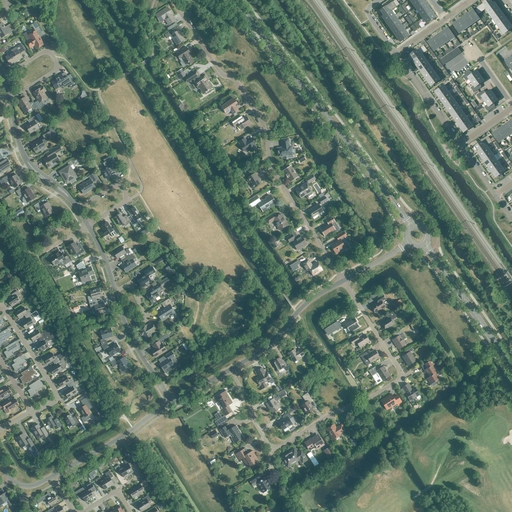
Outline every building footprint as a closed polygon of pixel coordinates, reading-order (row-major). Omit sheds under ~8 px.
[(486,9),(494,3),(493,2),(493,1),(492,0),(487,0),(476,8),(480,13),(486,9)] [(390,10),(391,10),(396,6),(393,1),(378,11),(382,16),(390,10)] [(428,7),(424,2),(416,8),(419,13),(428,7)] [(489,14),(498,8),(495,4),(495,5),(494,3),(486,9),(489,14)] [(419,13),(423,18),(431,12),(428,7),(419,13)] [(169,25),(175,21),(171,14),(172,14),(168,8),(156,15),(160,21),(165,18),(169,25)] [(500,11),(498,8),(489,14),(493,19),(501,13),(500,12),(500,11)] [(382,16),(386,21),(394,15),(391,10),(390,10),(382,16)] [(470,13),(469,14),(474,22),(480,18),(474,10),(470,13)] [(435,17),(431,12),(423,18),(426,23),(435,17)] [(502,15),(501,13),(493,19),(497,24),(505,18),(503,14),(502,15)] [(467,15),(463,17),(469,26),(474,22),(469,14),(467,15)] [(386,21),(389,26),(398,20),(394,15),(386,21)] [(469,26),(463,17),(460,20),(459,21),(464,29),(469,26)] [(505,18),(497,24),(500,29),(508,23),(507,22),(508,21),(505,18)] [(389,26),(393,31),(401,26),(398,20),(389,26)] [(464,29),(459,21),(457,22),(453,25),(459,33),(464,29)] [(0,34),(2,37),(11,32),(7,26),(5,27),(2,23),(0,24),(0,34)] [(509,25),(508,23),(500,29),(504,34),(511,28),(511,27),(510,24),(509,25)] [(396,37),(405,31),(401,26),(393,31),(396,37)] [(454,36),(448,28),(445,30),(445,31),(444,32),(449,40),(454,36)] [(177,45),(185,39),(179,30),(174,33),(171,30),(165,35),(167,38),(171,36),(177,45)] [(23,34),(27,41),(31,47),(34,45),(36,48),(44,44),(36,31),(29,36),(26,32),(23,34)] [(396,37),(400,42),(408,36),(405,31),(396,37)] [(449,40),(444,32),(442,33),(442,32),(438,35),(444,44),(449,40)] [(444,44),(438,35),(435,38),(433,39),(439,47),(444,44)] [(439,47),(433,39),(432,40),(428,42),(434,51),(439,47)] [(19,54),(25,50),(21,44),(11,50),(13,52),(5,57),(10,64),(22,57),(19,54)] [(422,54),(422,55),(428,51),(424,45),(409,55),(412,59),(413,59),(414,60),(422,54)] [(186,66),(186,64),(187,63),(189,65),(193,62),(188,53),(190,52),(186,47),(181,50),(176,53),(181,61),(180,63),(183,67),(184,67),(186,66)] [(414,62),(417,66),(425,60),(422,55),(422,54),(414,60),(415,62),(414,62)] [(420,69),(421,70),(429,65),(425,60),(417,66),(419,69),(420,69)] [(421,72),(424,76),(432,70),(429,65),(421,70),(422,72),(421,72)] [(186,70),(178,75),(180,79),(185,75),(184,74),(188,72),(186,70)] [(206,92),(212,88),(206,79),(208,79),(205,75),(201,78),(199,75),(200,75),(197,70),(189,75),(192,79),(193,79),(194,82),(196,85),(197,84),(202,92),(201,92),(205,96),(207,94),(206,92)] [(427,79),(428,80),(436,75),(432,70),(424,76),(426,79),(427,79)] [(472,82),(480,76),(476,71),(471,75),(469,72),(463,76),(466,81),(469,79),(472,82)] [(66,83),(67,85),(71,83),(73,86),(76,84),(74,81),(71,82),(65,72),(61,75),(61,74),(55,78),(56,79),(51,82),(56,89),(66,83)] [(431,86),(440,80),(436,75),(428,80),(429,82),(431,86)] [(484,81),(480,76),(472,82),(474,85),(471,88),(474,93),(481,88),(478,85),(484,81)] [(444,85),(435,91),(438,95),(439,96),(447,91),(444,85)] [(41,101),(47,98),(43,92),(46,91),(43,86),(38,89),(39,89),(34,92),(38,100),(34,103),(38,109),(44,106),(41,101)] [(485,101),(494,95),(490,90),(485,94),(482,91),(476,95),(479,100),(483,98),(485,101)] [(447,91),(439,96),(440,98),(442,102),(451,96),(447,91)] [(497,101),(494,95),(485,101),(487,104),(485,107),(488,112),(494,107),(492,104),(497,101)] [(445,105),(447,106),(454,101),(451,96),(442,102),(445,105)] [(33,110),(37,108),(33,101),(29,103),(25,97),(18,101),(25,112),(32,108),(33,110)] [(233,114),(238,110),(234,105),(237,103),(233,98),(221,106),(226,113),(230,110),(233,114)] [(447,108),(450,112),(458,106),(454,101),(447,106),(448,108),(447,108)] [(453,115),(454,117),(462,111),(458,106),(450,112),(452,115),(453,115)] [(454,118),(457,122),(465,116),(462,111),(454,117),(455,118),(454,118)] [(40,122),(36,115),(31,118),(28,120),(27,120),(30,124),(26,126),(30,133),(39,128),(36,124),(40,122)] [(241,129),(251,123),(246,116),(242,119),(240,116),(231,122),(235,127),(238,125),(241,129)] [(460,125),(461,127),(469,121),(465,116),(457,122),(459,126),(460,125)] [(469,121),(461,127),(462,128),(461,129),(464,132),(472,126),(469,121)] [(506,124),(503,127),(509,135),(511,132),(511,128),(508,123),(507,125),(506,124)] [(498,131),(504,139),(509,135),(503,127),(499,129),(500,130),(498,131)] [(44,145),(49,140),(48,139),(50,137),(50,138),(56,134),(52,128),(48,130),(48,129),(42,133),(44,137),(31,145),(36,153),(46,147),(44,145)] [(496,131),(493,134),(499,142),(504,139),(498,131),(497,132),(496,131)] [(478,152),(486,146),(487,146),(495,140),(493,137),(490,139),(488,137),(474,147),(477,150),(478,152)] [(251,152),(257,148),(254,145),(255,144),(251,138),(247,141),(245,138),(239,142),(241,145),(240,145),(244,151),(248,148),(251,152)] [(286,155),(286,159),(296,157),(295,149),(291,150),(291,146),(289,146),(288,138),(282,139),(283,147),(277,148),(278,157),(286,155)] [(62,150),(59,146),(48,153),(50,156),(44,160),(49,168),(60,161),(56,154),(62,150)] [(479,153),(481,157),(490,151),(487,146),(486,146),(478,152),(479,153)] [(485,160),(486,162),(494,156),(490,151),(481,157),(484,161),(485,160)] [(0,152),(0,172),(1,172),(11,165),(7,158),(4,160),(3,158),(0,152)] [(486,164),(489,167),(497,161),(494,156),(486,162),(487,163),(486,164)] [(115,172),(118,170),(113,159),(103,163),(106,168),(105,168),(106,169),(102,171),(107,179),(111,176),(115,173),(115,172)] [(492,170),(493,172),(501,166),(497,161),(489,167),(491,171),(492,170)] [(67,183),(70,181),(71,183),(76,180),(75,178),(77,177),(74,172),(72,169),(75,168),(73,164),(70,166),(69,166),(61,171),(62,172),(62,173),(63,174),(64,174),(65,176),(63,177),(67,183)] [(297,177),(291,166),(284,171),(288,177),(287,178),(289,180),(290,180),(290,181),(297,177)] [(504,171),(501,166),(493,172),(494,173),(493,174),(496,177),(504,171)] [(94,181),(98,179),(94,173),(90,175),(88,176),(91,180),(85,183),(84,182),(79,186),(81,190),(82,190),(84,193),(95,187),(92,181),(93,180),(94,181)] [(254,188),(261,183),(257,177),(258,176),(256,173),(246,178),(250,185),(251,184),(254,188)] [(14,188),(22,183),(17,174),(12,177),(10,174),(2,179),(5,184),(10,180),(14,188)] [(312,193),(311,192),(308,187),(310,186),(309,183),(315,179),(313,175),(306,179),(308,182),(306,183),(296,189),(301,198),(307,194),(309,198),(313,195),(314,194),(313,192),(312,192),(312,193)] [(24,203),(27,204),(29,202),(28,201),(35,197),(29,188),(24,191),(22,187),(16,191),(19,196),(23,194),(24,197),(23,197),(23,200),(24,203)] [(260,203),(265,211),(274,205),(272,202),(273,201),(269,195),(260,201),(256,195),(246,201),(251,208),(260,203)] [(46,216),(53,212),(47,202),(42,206),(40,202),(34,205),(37,211),(41,209),(46,216)] [(317,214),(323,211),(319,204),(309,211),(314,219),(318,216),(317,214)] [(137,219),(140,217),(134,207),(129,211),(132,217),(129,219),(133,225),(139,221),(137,219)] [(125,226),(131,222),(126,215),(123,217),(120,213),(115,217),(120,225),(123,223),(125,226)] [(275,218),(273,214),(266,219),(269,224),(274,221),(280,230),(287,225),(283,219),(284,218),(282,214),(275,218)] [(331,224),(335,222),(332,216),(326,220),(328,224),(321,228),(325,235),(335,229),(331,224)] [(107,235),(110,233),(113,237),(118,233),(115,227),(112,229),(107,222),(101,226),(104,231),(101,233),(103,237),(107,235)] [(344,237),(347,236),(344,231),(336,236),(338,240),(330,245),(336,254),(346,248),(345,246),(346,245),(347,242),(344,237)] [(298,251),(306,245),(301,236),(296,240),(292,234),(286,237),(291,245),(293,243),(298,251)] [(78,256),(85,251),(80,244),(77,246),(74,242),(68,247),(73,255),(76,253),(78,256)] [(126,258),(132,254),(128,249),(125,251),(122,247),(113,252),(117,258),(124,254),(126,258)] [(55,265),(59,263),(61,265),(62,266),(64,264),(65,265),(70,261),(65,253),(62,255),(60,252),(50,258),(55,265)] [(133,254),(132,254),(126,258),(124,259),(126,262),(122,265),(126,272),(137,265),(134,262),(137,261),(133,254)] [(164,259),(162,255),(153,261),(155,265),(164,259)] [(313,275),(322,269),(317,262),(312,266),(309,261),(303,264),(307,271),(309,269),(313,275)] [(89,276),(92,275),(90,271),(89,271),(88,268),(86,269),(85,265),(83,266),(82,263),(76,265),(77,268),(79,268),(80,271),(78,272),(81,279),(82,278),(84,282),(91,280),(89,276)] [(148,276),(154,273),(150,267),(144,272),(146,275),(137,280),(142,287),(151,281),(148,276)] [(171,281),(168,277),(160,283),(162,286),(171,281)] [(154,299),(159,296),(159,295),(160,294),(160,293),(160,292),(160,291),(163,289),(160,284),(157,286),(156,285),(151,289),(152,291),(147,295),(152,303),(156,301),(154,299)] [(90,303),(96,301),(95,297),(101,296),(99,288),(90,290),(92,295),(88,297),(90,303)] [(11,306),(20,300),(17,297),(20,295),(17,291),(11,294),(13,297),(8,300),(11,306)] [(382,301),(386,299),(383,294),(376,299),(378,302),(371,306),(373,309),(373,310),(374,311),(375,312),(385,306),(382,301)] [(162,320),(174,312),(171,307),(174,305),(169,298),(161,303),(164,308),(158,312),(162,320)] [(403,303),(400,299),(393,304),(395,308),(403,303)] [(96,301),(90,303),(91,307),(95,306),(97,313),(105,311),(103,303),(97,305),(96,301)] [(24,307),(15,312),(19,318),(24,315),(26,317),(31,314),(29,309),(26,311),(24,307)] [(27,320),(22,323),(25,328),(34,323),(36,321),(34,318),(33,317),(38,314),(36,311),(31,314),(26,317),(27,320)] [(392,320),(396,317),(393,312),(387,315),(389,319),(382,323),(385,329),(394,324),(392,320)] [(351,332),(359,326),(356,322),(357,322),(356,320),(355,320),(353,317),(342,324),(344,327),(347,326),(351,332)] [(151,333),(156,330),(152,323),(147,326),(146,325),(139,330),(141,332),(140,333),(141,335),(142,335),(145,340),(152,335),(151,333)] [(334,324),(327,328),(330,334),(337,330),(334,324)] [(5,340),(12,335),(8,328),(0,332),(0,345),(0,346),(3,344),(6,342),(5,340)] [(102,345),(107,343),(106,338),(113,336),(111,328),(100,331),(103,339),(100,340),(102,345)] [(48,329),(40,334),(38,330),(30,335),(33,341),(38,338),(40,340),(51,333),(48,329)] [(397,337),(392,340),(394,343),(395,343),(398,349),(405,344),(403,340),(406,338),(403,333),(402,334),(400,331),(395,334),(397,337)] [(51,333),(40,340),(41,343),(36,346),(39,351),(48,346),(46,343),(53,338),(51,333)] [(360,347),(369,341),(365,334),(358,338),(356,335),(350,339),(353,345),(357,342),(360,347)] [(160,340),(158,338),(151,343),(154,348),(151,350),(155,357),(166,350),(162,343),(161,344),(159,341),(160,340)] [(12,353),(20,348),(16,341),(8,346),(5,347),(7,350),(4,352),(8,359),(14,355),(12,353)] [(107,343),(102,345),(107,354),(109,352),(112,356),(120,350),(116,344),(110,347),(107,343)] [(410,352),(413,350),(411,347),(406,350),(408,353),(403,356),(409,366),(416,361),(410,352)] [(299,357),(304,355),(301,349),(298,351),(296,352),(295,349),(288,353),(289,356),(289,357),(290,356),(293,362),(300,358),(299,357)] [(370,362),(379,357),(375,350),(371,352),(369,350),(360,355),(364,361),(368,359),(370,362)] [(176,367),(174,364),(171,359),(175,357),(172,351),(166,355),(168,358),(159,364),(165,373),(176,367)] [(52,353),(44,358),(47,364),(52,361),(54,363),(60,360),(64,357),(65,356),(63,353),(62,352),(57,356),(57,355),(54,357),(52,353)] [(20,365),(28,361),(24,354),(13,360),(15,363),(12,365),(16,371),(22,368),(20,365)] [(56,366),(50,369),(54,374),(62,369),(62,370),(66,368),(67,362),(64,357),(60,360),(54,363),(56,366)] [(117,358),(110,362),(114,367),(119,364),(121,368),(119,369),(122,374),(126,371),(125,369),(130,366),(127,361),(126,362),(123,357),(118,360),(117,358)] [(285,370),(290,367),(285,359),(282,360),(280,357),(273,361),(278,370),(283,367),(285,370)] [(429,377),(427,378),(431,384),(439,379),(436,373),(437,372),(433,365),(434,364),(432,360),(424,365),(426,369),(424,370),(429,377)] [(36,373),(32,366),(21,373),(23,376),(20,378),(24,384),(28,381),(29,382),(33,380),(31,376),(36,373)] [(375,376),(376,378),(377,378),(377,379),(378,379),(379,379),(381,378),(382,380),(389,376),(385,369),(386,369),(384,366),(378,369),(376,366),(369,370),(372,375),(375,376)] [(256,371),(259,376),(256,378),(260,385),(261,385),(263,389),(267,386),(265,382),(270,379),(266,372),(265,373),(262,368),(256,371)] [(68,386),(74,383),(71,378),(69,380),(66,376),(58,381),(61,387),(67,384),(68,386)] [(36,391),(44,386),(39,379),(29,386),(30,389),(28,390),(32,397),(37,393),(36,391)] [(74,383),(68,386),(70,389),(64,392),(68,397),(76,392),(74,388),(77,387),(75,385),(82,381),(80,379),(74,383)] [(417,399),(421,397),(415,388),(411,390),(408,384),(403,387),(406,393),(410,400),(416,396),(417,399)] [(0,387),(0,394),(2,398),(4,396),(5,398),(10,395),(9,394),(11,392),(8,387),(3,390),(1,387),(0,387)] [(279,398),(286,394),(283,389),(276,393),(279,398)] [(217,402),(218,401),(222,408),(221,409),(225,416),(231,412),(227,406),(232,403),(225,391),(214,398),(217,402)] [(312,400),(307,393),(302,396),(306,402),(301,405),(307,414),(314,410),(309,402),(312,400)] [(398,405),(402,403),(397,395),(393,397),(391,394),(381,400),(387,409),(397,403),(398,405)] [(92,407),(86,397),(81,401),(82,403),(84,403),(85,405),(80,408),(84,416),(81,418),(84,422),(90,418),(88,415),(89,415),(91,413),(88,410),(92,407)] [(272,412),(279,408),(273,398),(266,403),(268,407),(269,407),(272,412)] [(7,401),(2,404),(5,408),(3,409),(6,414),(10,411),(10,410),(19,405),(15,399),(11,402),(9,399),(7,401)] [(284,419),(279,422),(283,429),(291,424),(292,425),(295,423),(292,418),(288,412),(282,416),(284,419)] [(219,413),(215,415),(218,421),(215,422),(218,426),(223,423),(221,419),(222,418),(219,413)] [(64,418),(69,426),(72,425),(74,426),(79,423),(76,418),(73,419),(70,414),(68,416),(68,415),(65,417),(64,418)] [(52,416),(46,420),(51,428),(54,426),(56,429),(61,426),(57,419),(55,421),(52,416)] [(44,427),(41,429),(38,424),(32,428),(34,432),(37,437),(41,435),(43,439),(49,435),(44,427)] [(234,443),(243,437),(236,425),(231,428),(228,424),(220,429),(225,438),(231,433),(233,437),(232,438),(234,443)] [(339,434),(345,430),(341,424),(336,428),(333,424),(326,429),(333,439),(340,435),(339,434)] [(29,447),(34,445),(30,438),(27,440),(23,434),(17,437),(23,447),(27,444),(29,447)] [(316,439),(314,436),(305,442),(310,450),(315,446),(317,449),(324,444),(319,436),(316,439)] [(324,451),(329,458),(334,455),(329,447),(324,451)] [(249,468),(258,461),(252,451),(248,453),(245,448),(236,453),(240,460),(243,459),(249,468)] [(301,463),(307,460),(301,451),(297,454),(294,449),(282,457),(288,467),(299,460),(301,463)] [(311,452),(307,454),(315,466),(318,464),(311,452)] [(124,466),(129,475),(134,472),(130,466),(133,464),(129,458),(124,461),(126,464),(124,466)] [(129,475),(124,466),(121,468),(119,465),(114,468),(118,473),(120,472),(124,478),(129,475)] [(104,478),(110,487),(114,484),(111,478),(113,476),(110,470),(105,473),(107,477),(104,478)] [(265,477),(262,479),(261,478),(262,477),(259,472),(248,479),(251,484),(252,484),(253,485),(258,483),(264,493),(271,488),(267,482),(268,481),(265,477)] [(110,487),(104,478),(102,480),(100,477),(95,480),(99,485),(101,484),(105,490),(110,487)] [(145,487),(148,485),(145,479),(142,481),(143,483),(140,484),(129,491),(133,498),(144,491),(141,486),(144,485),(145,487)] [(85,490),(90,499),(95,496),(92,492),(96,490),(91,482),(86,485),(88,489),(85,490)] [(85,490),(83,487),(75,492),(79,499),(82,497),(86,502),(90,499),(85,490)] [(0,507),(3,506),(2,504),(7,501),(10,505),(13,503),(10,498),(9,499),(6,492),(0,495),(0,507)] [(39,503),(44,500),(45,502),(47,501),(50,505),(58,500),(54,494),(49,497),(47,494),(37,500),(39,503)] [(148,502),(151,500),(148,495),(142,498),(144,501),(137,505),(141,511),(150,506),(148,502)]
